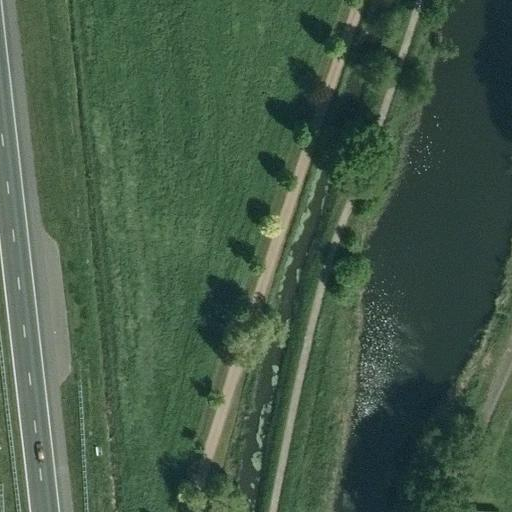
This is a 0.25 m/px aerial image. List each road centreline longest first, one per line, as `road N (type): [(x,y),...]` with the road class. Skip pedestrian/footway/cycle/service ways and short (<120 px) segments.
road 1 (motorway): [(47,511),(0,99)]
road 2 (unclassified): [(445,511),(511,348)]
